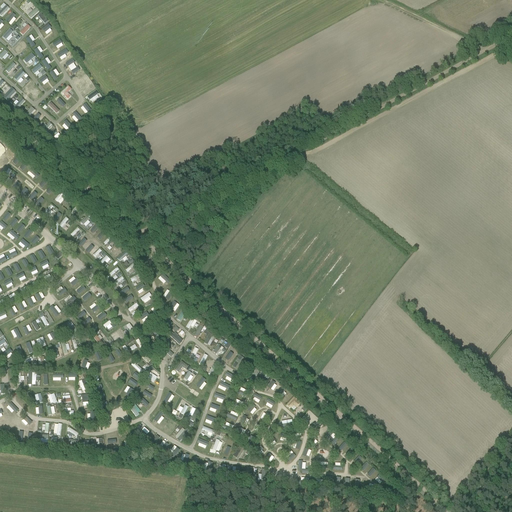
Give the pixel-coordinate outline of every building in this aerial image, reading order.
[(0,7),(2,10),(0,12),(0,16),(1,17),(9,9),(6,6),(5,6),(3,4),(0,7)] [(41,24),(45,22),(39,13),(35,16),(41,24)] [(24,29),(20,33),(23,36),(30,28),(29,27),(28,26),(27,26),(24,24),(22,27),(24,29)] [(29,37),(25,40),(32,48),(35,46),(32,42),(29,37)] [(47,46),(49,49),(51,48),(52,50),(60,45),(57,39),(47,46)] [(22,42),(14,50),(17,53),(17,52),(21,49),(25,45),(22,42)] [(37,49),(33,51),(40,60),(43,58),(40,54),(37,49)] [(69,53),(63,57),(66,62),(72,58),(69,53)] [(45,60),(41,62),(47,71),(51,69),(48,65),(45,60)] [(10,63),(1,72),(4,75),(13,66),(10,63)] [(33,76),(40,70),(36,65),(28,71),(33,76)] [(14,82),(21,74),(18,71),(10,79),(14,82)] [(72,84),(77,90),(87,83),(82,77),(72,84)] [(11,89),(3,98),(7,101),(15,93),(11,89)] [(84,95),(87,102),(95,99),(93,92),(84,95)] [(55,99),(53,101),(61,109),(63,107),(63,106),(66,104),(61,100),(59,102),(55,99)] [(29,171),(24,179),(27,181),(32,173),(29,171)] [(45,187),(41,192),(46,196),(50,191),(45,187)] [(29,202),(36,196),(33,193),(26,199),(29,202)] [(5,214),(1,221),(6,224),(10,217),(5,214)] [(80,226),(87,220),(84,216),(76,222),(80,226)] [(74,228),(67,235),(69,237),(76,230),(74,228)] [(21,241),(14,243),(17,249),(23,246),(21,241)] [(9,253),(14,250),(10,244),(5,247),(9,253)] [(111,245),(106,252),(111,255),(116,249),(111,245)] [(59,252),(54,257),(58,261),(63,256),(59,252)] [(63,256),(57,262),(66,270),(71,264),(63,256)] [(38,262),(41,272),(46,270),(43,261),(38,262)] [(29,267),(31,270),(28,271),(30,275),(38,271),(35,265),(29,267)] [(114,268),(106,273),(108,276),(116,271),(114,268)] [(167,284),(162,274),(153,278),(158,288),(167,284)] [(129,283),(131,286),(137,283),(133,275),(126,278),(129,283)] [(120,287),(118,283),(121,281),(119,278),(111,281),(115,290),(120,287)] [(74,293),(80,288),(77,284),(74,286),(72,283),(68,286),(74,293)] [(138,284),(131,289),(134,294),(141,289),(138,284)] [(163,289),(168,297),(172,294),(166,287),(163,289)] [(86,309),(91,304),(88,300),(83,305),(86,309)] [(177,322),(181,314),(177,312),(173,320),(177,322)] [(143,314),(133,318),(135,325),(141,322),(140,319),(144,318),(143,314)] [(25,330),(27,328),(24,325),(19,328),(24,336),(27,334),(25,330)] [(151,331),(147,336),(153,340),(156,335),(151,331)] [(167,337),(174,346),(179,342),(172,334),(167,337)] [(214,345),(209,353),(215,356),(220,348),(214,345)] [(229,356),(226,354),(228,351),(225,349),(218,359),(224,363),(229,356)] [(107,353),(111,360),(115,358),(111,350),(107,353)] [(91,362),(99,360),(97,352),(89,354),(91,362)] [(234,359),(229,368),(233,371),(239,362),(234,359)] [(179,368),(184,372),(186,368),(179,362),(172,371),(175,373),(179,368)] [(103,373),(105,381),(111,380),(108,372),(103,373)] [(184,372),(180,379),(186,383),(190,376),(184,372)] [(261,381),(264,375),(258,373),(255,379),(261,381)] [(65,386),(65,379),(71,379),(72,374),(61,374),(61,385),(65,386)] [(129,377),(126,383),(133,387),(136,381),(129,377)] [(202,387),(204,389),(209,382),(200,377),(198,380),(204,383),(202,387)] [(217,382),(215,387),(224,392),(227,387),(217,382)] [(105,396),(108,403),(113,401),(111,394),(105,396)] [(90,396),(81,397),(82,404),(91,404),(90,396)] [(171,406),(174,397),(171,396),(169,400),(166,399),(164,404),(171,406)] [(159,414),(153,413),(150,424),(156,425),(159,414)] [(316,417),(313,421),(318,426),(321,422),(316,417)] [(107,441),(109,451),(115,449),(113,440),(107,441)] [(332,445),(337,449),(340,444),(335,440),(332,445)] [(221,455),(226,443),(222,442),(218,453),(221,455)] [(231,459),(235,460),(241,450),(235,447),(231,455),(233,456),(231,459)] [(173,456),(180,461),(181,459),(183,461),(187,455),(183,452),(183,453),(178,449),(173,456)]
